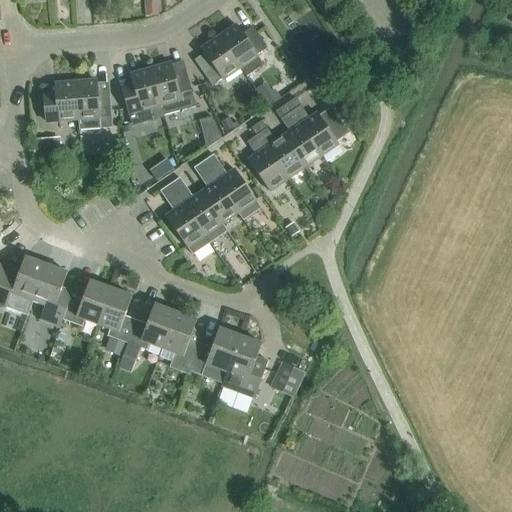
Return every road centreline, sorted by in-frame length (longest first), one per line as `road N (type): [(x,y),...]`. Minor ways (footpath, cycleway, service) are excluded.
road 1 (residential): [(269,283),(236,306),(53,236),(27,210),(19,152)]
road 2 (residential): [(19,152),(11,50),(146,37),(213,0)]
